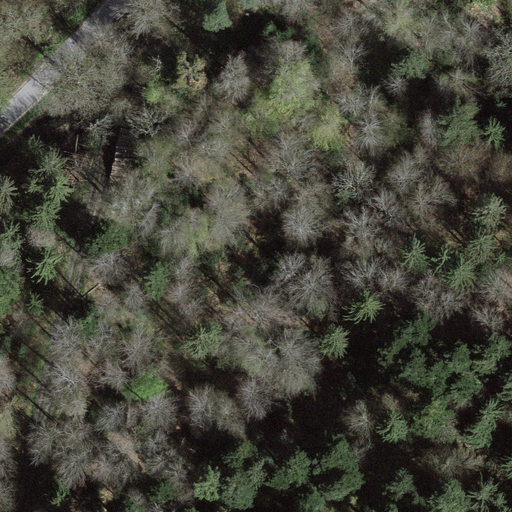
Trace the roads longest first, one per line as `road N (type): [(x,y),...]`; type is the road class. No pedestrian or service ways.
road 1 (track): [(108,13),(122,70),(22,511)]
road 2 (unclassified): [(0,121),(119,0)]
